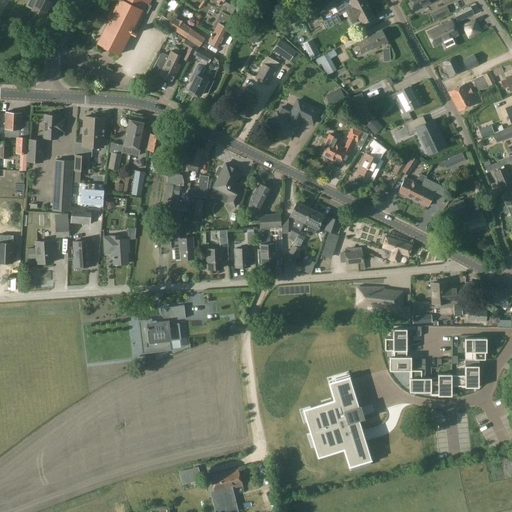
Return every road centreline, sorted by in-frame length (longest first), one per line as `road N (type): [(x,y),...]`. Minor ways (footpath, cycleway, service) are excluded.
road 1 (residential): [(0,298),(478,267)]
road 2 (secondary): [(478,267),(160,109),(50,96)]
road 3 (residential): [(507,281),(494,210),(465,134),(390,0)]
road 4 (unknown): [(262,476),(250,341),(274,282)]
